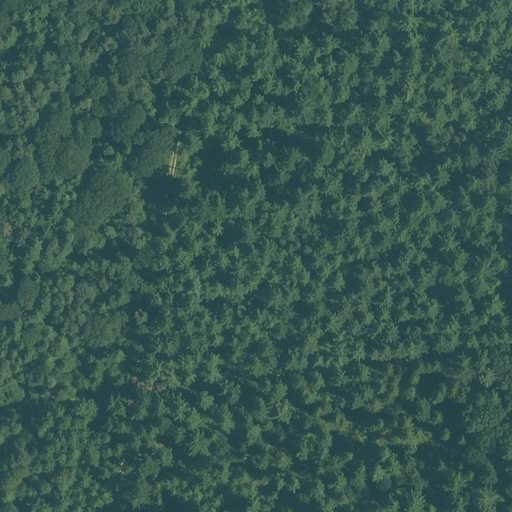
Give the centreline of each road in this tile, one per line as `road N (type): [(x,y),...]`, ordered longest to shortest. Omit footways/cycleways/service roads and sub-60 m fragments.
road 1 (track): [(101,511),(194,0)]
road 2 (track): [(0,403),(511,344)]
